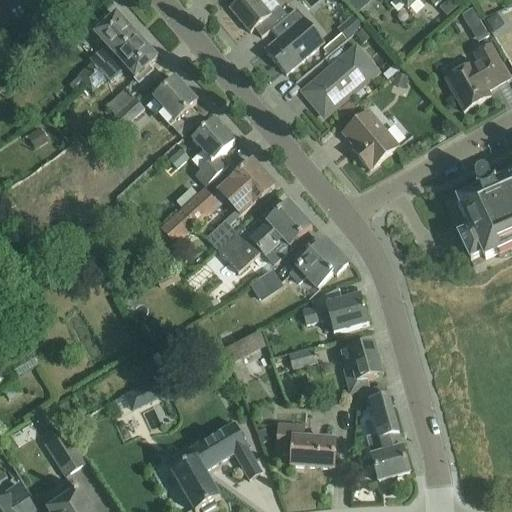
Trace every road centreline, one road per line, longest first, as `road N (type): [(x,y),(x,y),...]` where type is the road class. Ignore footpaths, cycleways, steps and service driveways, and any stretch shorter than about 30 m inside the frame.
road 1 (residential): [(441,511),(385,269),(348,218)]
road 2 (residential): [(348,218),(164,0)]
road 3 (residential): [(348,218),(511,120)]
